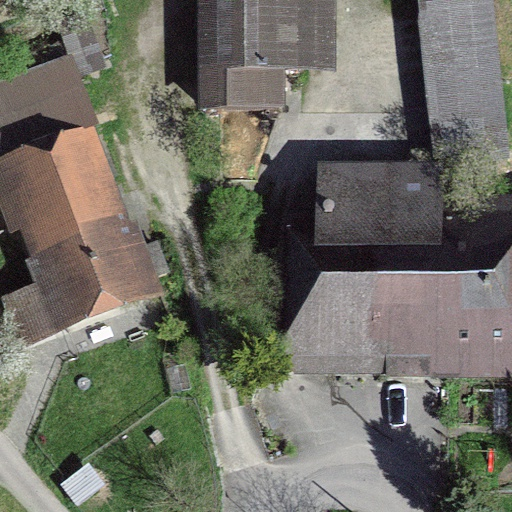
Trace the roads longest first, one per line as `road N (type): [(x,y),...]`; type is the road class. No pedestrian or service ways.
road 1 (track): [(279,511),(233,441),(196,235),(137,128),(139,65),(178,0)]
road 2 (residential): [(403,511),(384,496),(334,489),(282,511)]
road 3 (track): [(369,0),(376,122)]
